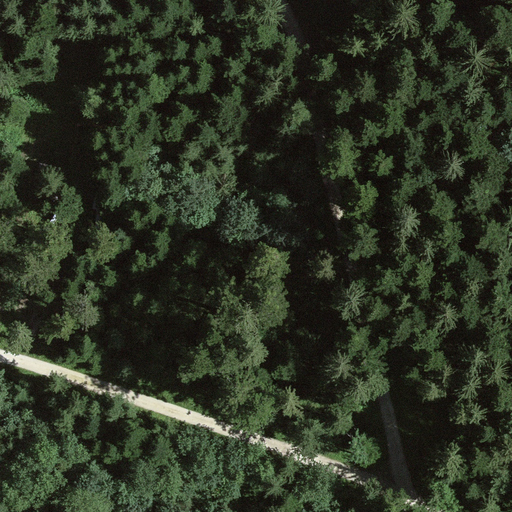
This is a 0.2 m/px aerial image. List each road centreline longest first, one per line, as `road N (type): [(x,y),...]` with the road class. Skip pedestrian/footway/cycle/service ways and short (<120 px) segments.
road 1 (track): [(276,0),(301,54),(414,509)]
road 2 (track): [(0,359),(354,477),(423,511)]
